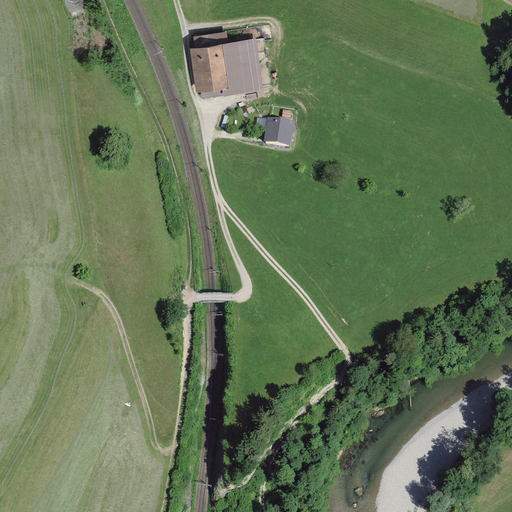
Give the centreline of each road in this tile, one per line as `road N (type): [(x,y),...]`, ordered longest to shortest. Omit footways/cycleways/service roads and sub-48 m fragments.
road 1 (track): [(261,511),(269,460),(348,359),(216,193),(177,0)]
road 2 (trunk): [(66,0),(22,140),(20,211),(40,382),(66,511)]
road 3 (track): [(190,297),(182,198),(104,0)]
road 4 (track): [(175,447),(155,444),(113,309),(37,256)]
road 5 (track): [(190,297),(163,511)]
road 6 (track): [(216,193),(247,291),(190,297)]
